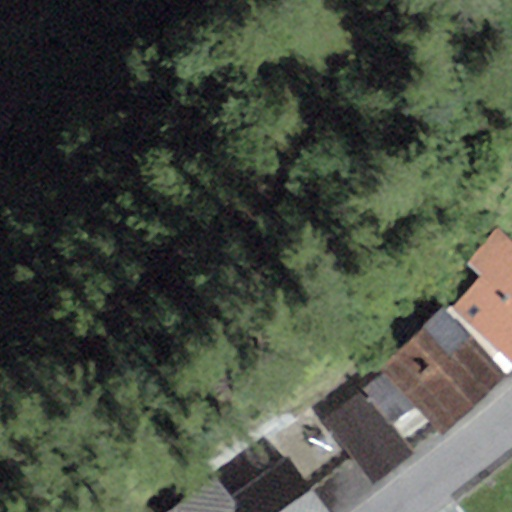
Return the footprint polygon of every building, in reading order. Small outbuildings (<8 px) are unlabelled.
[(0,0),(0,70),(22,0),(0,0)] [(511,242),(497,231),(465,266),(481,280),(452,310),(511,364),(511,242)] [(511,364),(452,310),(447,306),(379,368),(385,375),(439,435),(511,367),(511,364)] [(439,435),(385,375),(322,423),(354,465),(371,486),(439,435)] [(313,492),(354,465),(322,423),(311,409),(264,445),(280,463),(287,458),(313,492)] [(215,476),(166,511),(327,511),(313,492),(287,458),(280,463),(231,499),(215,476)]
